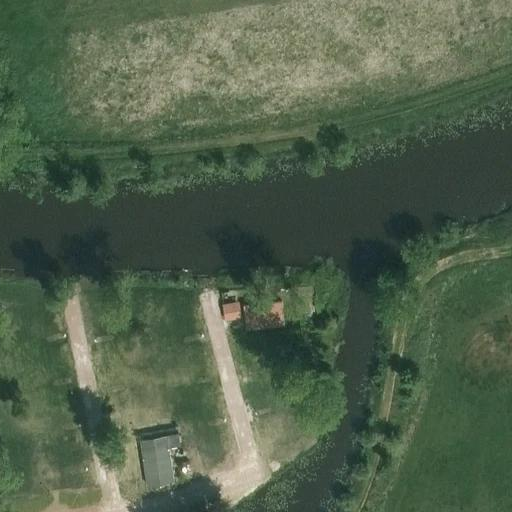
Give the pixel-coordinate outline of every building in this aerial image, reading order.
[(199,293),(159,299),(166,347),(208,341),(208,335),(193,338),(191,327),(204,325),(199,293)] [(245,323),(284,320),(284,309),(244,312),(245,323)] [(27,315),(29,339),(57,338),(55,314),(27,315)] [(241,340),(242,354),(282,351),(281,337),(241,340)] [(133,376),(102,378),(105,410),(136,408),(133,376)] [(255,431),(265,430),(266,445),(301,443),(299,412),(254,415),(255,431)] [(163,434),(162,431),(152,433),(153,436),(140,438),(148,485),(174,480),(169,447),(180,445),(178,432),(163,434)] [(114,473),(131,472),(129,443),(111,444),(114,473)] [(43,483),(61,479),(59,466),(41,469),(43,483)] [(47,511),(85,511),(84,499),(47,505),(47,511)]
